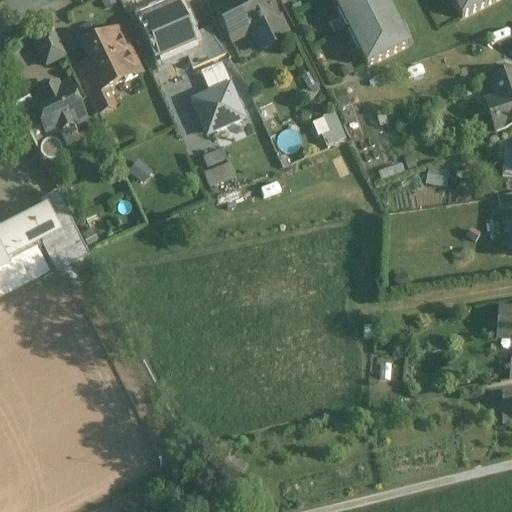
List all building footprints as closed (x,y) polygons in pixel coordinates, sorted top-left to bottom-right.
[(265,0),(235,0),(214,11),(231,44),(254,32),(262,49),(283,39),(275,23),(277,22),(265,0)] [(338,0),(362,48),(357,51),(366,69),(409,48),(401,31),(394,34),(376,0),(458,0),(453,3),(460,17),(494,0),(338,0)] [(168,11),(147,21),(166,62),(208,42),(197,19),(176,29),(168,11)] [(54,32),(33,42),(33,43),(34,43),(45,66),(45,67),(66,57),(54,32)] [(119,32),(83,50),(91,65),(89,66),(96,81),(98,80),(100,84),(104,93),(105,92),(140,75),(119,32)] [(222,65),(200,75),(209,96),(231,87),(222,65)] [(511,72),(487,81),(497,109),(488,113),(495,134),(511,127),(511,72)] [(100,84),(84,91),(96,117),(113,108),(105,92),(104,93),(100,84)] [(56,86),(36,97),(39,102),(31,106),(30,106),(47,142),(49,140),(84,123),(85,123),(86,123),(68,87),(67,88),(59,92),(56,86)] [(243,122),(229,88),(194,103),(208,137),(243,122)] [(47,142),(30,106),(31,106),(29,100),(13,108),(43,166),(46,165),(49,165),(51,165),(53,165),(56,164),(58,163),(60,160),(61,158),(62,154),(61,151),(60,149),(59,148),(57,146),(54,145),(51,144),(49,140),(47,142)] [(314,123),(324,149),(346,140),(336,114),(314,123)] [(230,166),(204,176),(208,186),(233,176),(230,166)] [(446,189),(451,173),(431,168),(426,184),(446,189)] [(0,234),(0,260),(50,235),(67,266),(87,256),(57,197),(42,205),(45,211),(0,234)] [(511,197),(494,200),(497,218),(511,216),(511,197)] [(511,315),(497,314),(495,337),(511,337),(511,315)] [(511,396),(490,397),(490,412),(509,412),(511,411),(511,396)]
